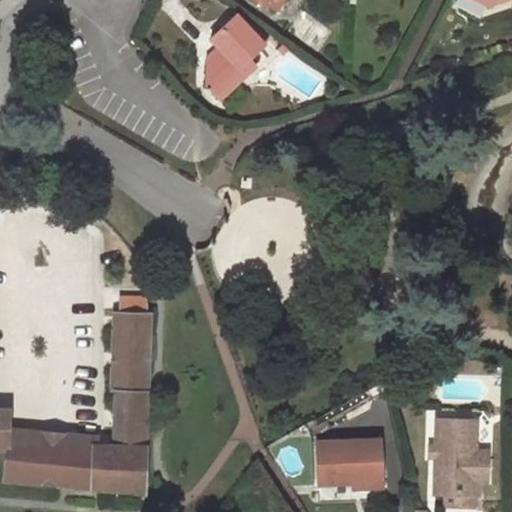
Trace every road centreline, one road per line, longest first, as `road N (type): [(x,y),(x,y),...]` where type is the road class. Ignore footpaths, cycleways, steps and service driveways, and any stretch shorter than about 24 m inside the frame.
road 1 (track): [(511,99),(455,147),(399,289)]
road 2 (track): [(324,253),(473,325),(511,335)]
